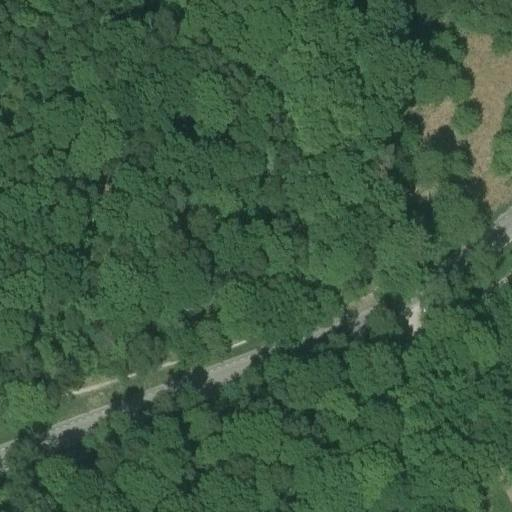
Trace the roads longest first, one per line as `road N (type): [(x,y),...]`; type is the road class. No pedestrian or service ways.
road 1 (tertiary): [(0,459),(382,311),(511,223)]
road 2 (unknown): [(396,304),(348,302),(0,424)]
road 3 (track): [(281,0),(305,167),(320,201),(360,239),(396,304)]
road 4 (unknown): [(396,304),(426,308),(511,428)]
